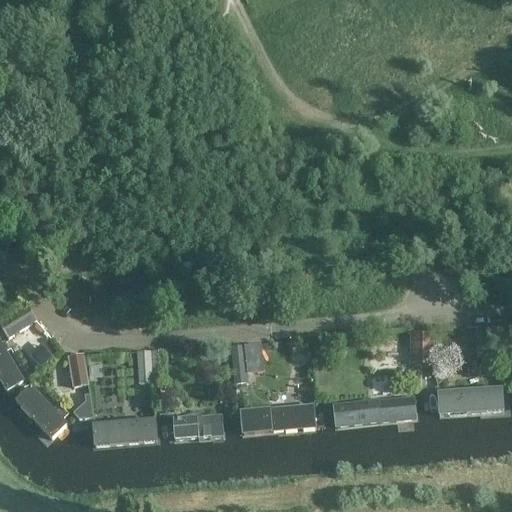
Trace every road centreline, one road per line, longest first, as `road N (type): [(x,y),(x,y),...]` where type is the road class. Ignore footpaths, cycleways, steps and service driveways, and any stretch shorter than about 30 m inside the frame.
road 1 (residential): [(511,318),(135,344),(68,341),(0,248)]
road 2 (track): [(20,134),(42,107),(90,0)]
